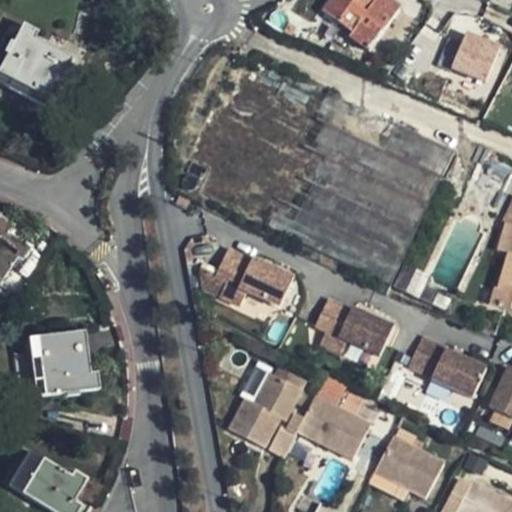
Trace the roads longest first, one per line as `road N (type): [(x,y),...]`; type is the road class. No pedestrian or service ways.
road 1 (residential): [(158,120),(133,147),(124,194),(175,511)]
road 2 (residential): [(217,511),(158,120)]
road 3 (residential): [(0,180),(43,195),(67,193),(159,102)]
